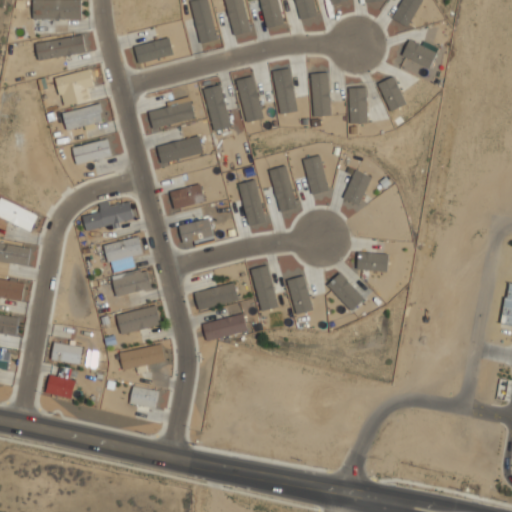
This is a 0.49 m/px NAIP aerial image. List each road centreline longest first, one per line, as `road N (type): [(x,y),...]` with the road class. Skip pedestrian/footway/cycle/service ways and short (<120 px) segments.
road 1 (residential): [(168,451),(189,364),(103,0)]
road 2 (secondary): [(420,511),(0,413)]
road 3 (residential): [(21,418),(61,225),(84,200),(144,179)]
road 4 (residential): [(122,86),(287,45),(359,44)]
road 5 (residential): [(166,266),(324,236)]
